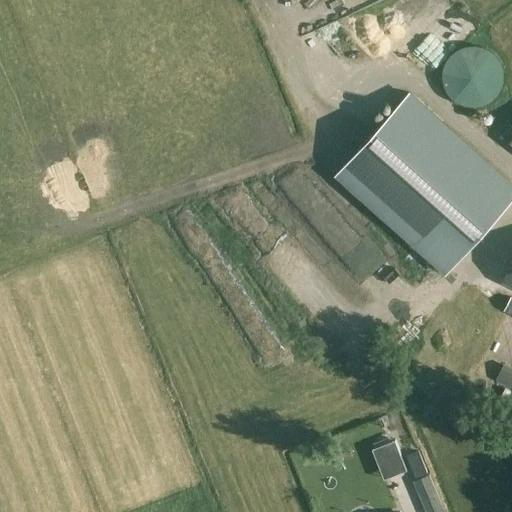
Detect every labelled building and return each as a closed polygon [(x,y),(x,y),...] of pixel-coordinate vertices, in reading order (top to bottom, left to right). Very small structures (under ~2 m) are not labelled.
[(455,51),(450,56),(447,60),(445,64),(444,69),(443,74),(443,80),(444,84),(446,90),(449,95),(452,98),(455,101),(458,103),(463,104),(467,106),(472,106),(478,106),(482,105),(487,103),(491,101),(494,99),(497,95),(500,90),(502,86),(504,81),(504,76),(504,70),(502,64),(499,60),(497,56),(493,52),(488,49),(482,46),(475,45),(470,45),(465,46),(459,48),(455,51)] [(447,269),(511,198),(511,183),(410,91),(338,170),(447,269)] [(278,249),(302,300),(322,290),(298,239),(278,249)] [(511,262),(503,281),(511,285),(511,262)] [(330,337),(354,328),(340,293),(316,302),(330,337)] [(502,385),(497,396),(505,400),(510,389),(502,385)] [(409,467),(400,440),(379,446),(388,474),(409,467)] [(445,511),(430,475),(414,482),(425,511),(445,511)]
